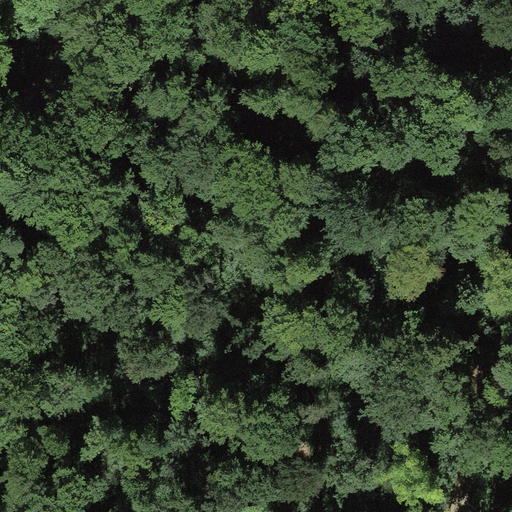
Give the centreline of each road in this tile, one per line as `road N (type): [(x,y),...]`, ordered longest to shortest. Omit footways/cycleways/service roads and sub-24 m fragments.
road 1 (track): [(448,511),(511,328)]
road 2 (track): [(101,0),(0,159)]
